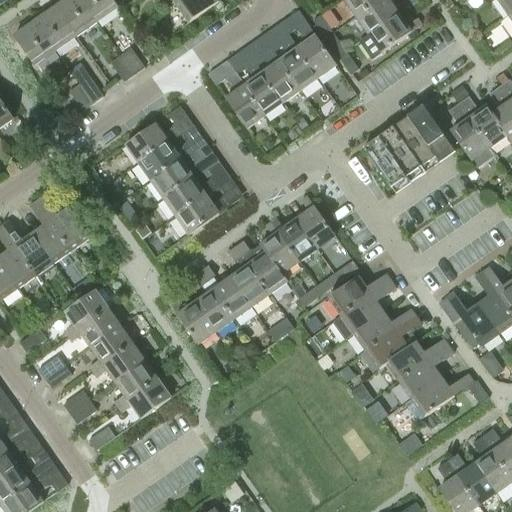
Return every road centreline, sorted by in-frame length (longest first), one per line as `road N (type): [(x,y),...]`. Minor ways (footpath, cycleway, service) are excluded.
road 1 (residential): [(0,198),(180,71)]
road 2 (residential): [(327,150),(261,185),(180,71)]
road 3 (residential): [(93,511),(82,468),(0,353)]
road 4 (residential): [(327,150),(460,49)]
road 5 (residential): [(180,71),(276,0)]
